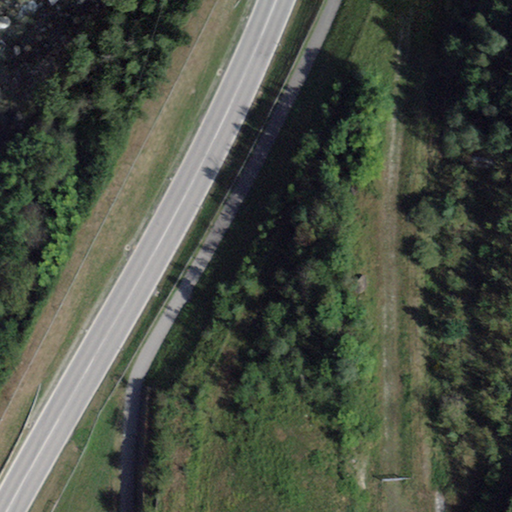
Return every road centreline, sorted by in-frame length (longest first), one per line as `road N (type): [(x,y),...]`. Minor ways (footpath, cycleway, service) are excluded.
road 1 (secondary): [(275,0),(186,196),(6,511)]
road 2 (track): [(408,0),(386,314),(394,511)]
